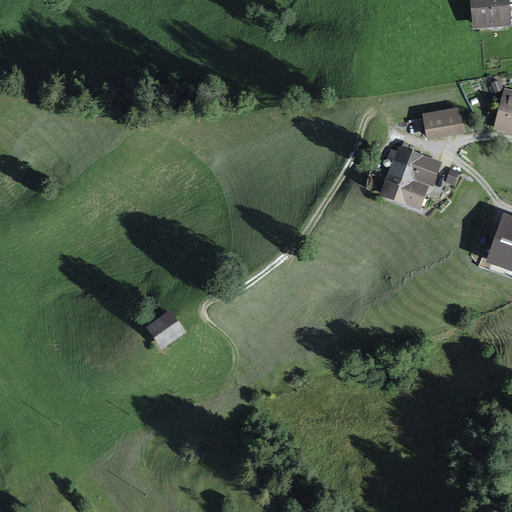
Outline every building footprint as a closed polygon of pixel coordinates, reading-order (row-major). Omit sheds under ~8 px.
[(475,0),(478,27),(505,24),(502,0),(475,0)] [(511,93),(507,92),(498,129),(509,132),(510,129),(511,129),(511,93)] [(426,117),(429,137),(460,132),(457,112),(426,117)] [(420,160),(401,152),(385,194),(417,206),(425,183),(414,179),(414,178),(431,184),(438,165),(421,158),(420,160)] [(152,329),(163,345),(183,330),(171,315),(152,329)]
